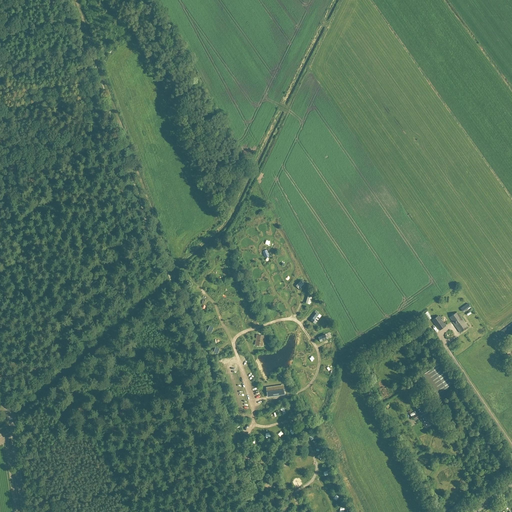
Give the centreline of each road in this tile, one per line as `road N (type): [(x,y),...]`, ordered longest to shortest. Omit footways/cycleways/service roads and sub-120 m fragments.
road 1 (track): [(75,0),(245,466)]
road 2 (track): [(252,410),(236,336),(294,319),(319,354),(304,389)]
road 3 (track): [(294,319),(259,262),(257,244),(274,238),(299,278)]
